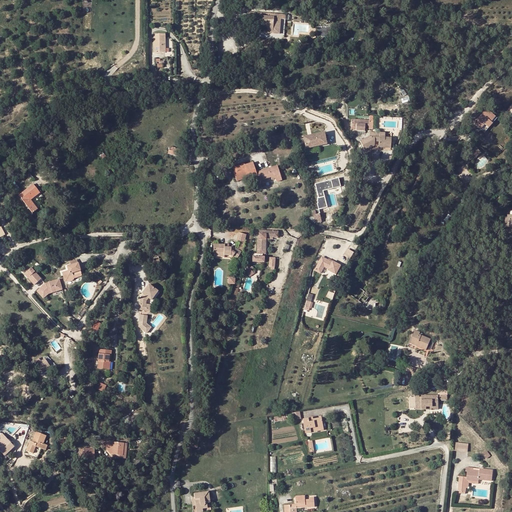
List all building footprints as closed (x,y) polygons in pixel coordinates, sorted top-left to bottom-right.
[(265,29),(265,31),(273,31),(273,28),(280,29),(281,14),(274,14),(274,17),(262,16),(262,13),(255,12),(254,21),(261,22),(261,29),(265,29)] [(314,25),(313,34),(326,35),(326,26),(314,25)] [(153,34),(154,52),(166,52),(165,34),(153,34)] [(286,56),(293,49),(288,45),(281,52),(286,56)] [(494,115),(487,108),(481,113),(483,115),(484,114),(490,119),(494,115)] [(356,131),(365,131),(365,122),(357,122),(357,120),(352,120),(351,127),(357,127),(357,129),(356,131)] [(328,144),(326,132),(305,136),(307,148),(328,144)] [(379,144),(391,144),(391,138),(385,138),(385,133),(369,132),(369,137),(360,141),(365,151),(374,147),(374,138),(379,138),(379,144)] [(169,150),(168,154),(176,156),(177,149),(172,147),(171,151),(169,150)] [(470,157),(479,150),(476,147),(468,154),(470,157)] [(479,150),(470,157),(472,159),(480,151),(479,150)] [(256,173),(253,163),(244,166),(244,164),(233,167),(235,173),(234,173),(236,179),(248,175),(248,178),(249,180),(257,177),(256,173)] [(256,173),(257,177),(259,182),(271,178),(271,181),(275,180),(276,183),(282,181),(277,167),(256,173)] [(319,210),(326,208),(322,191),(340,186),(338,177),(315,184),(318,198),(316,198),(319,210)] [(19,195),(32,213),(38,209),(31,200),(40,193),(34,184),(19,195)] [(312,211),(313,217),(315,224),(322,223),(320,214),(316,215),(315,211),(312,211)] [(238,258),(242,251),(245,241),(247,233),(240,231),(237,240),(240,241),(238,248),(232,245),(231,246),(225,247),(225,244),(215,245),(215,252),(220,252),(225,252),(225,254),(232,254),(238,258)] [(266,236),(273,237),(277,237),(278,231),(266,231),(266,234),(260,234),(260,239),(257,239),(257,253),(265,253),(266,239),(266,236)] [(344,255),(351,259),(355,252),(348,248),(344,255)] [(336,274),(341,265),(333,261),(332,262),(322,256),(315,270),(320,273),(324,266),(329,269),(328,270),(336,274)] [(76,260),(70,262),(71,266),(67,267),(68,271),(62,273),(65,283),(77,279),(77,278),(82,276),(77,263),(76,260)] [(32,267),(26,273),(29,277),(27,279),(34,286),(41,280),(35,273),(33,271),(34,270),(32,267)] [(246,271),(250,276),(254,273),(251,268),(246,271)] [(62,290),(59,280),(50,283),(50,284),(49,284),(49,283),(45,284),(46,287),(43,289),(41,287),(39,290),(45,297),(48,294),(62,290)] [(147,289),(143,294),(144,295),(141,300),(140,311),(147,311),(148,306),(147,306),(147,302),(149,299),(152,301),(158,292),(149,285),(147,289)] [(45,297),(39,290),(36,292),(43,299),(45,297)] [(97,333),(101,323),(95,321),(91,331),(97,333)] [(155,326),(149,323),(142,327),(151,332),(155,326)] [(419,335),(420,333),(415,331),(409,346),(415,349),(416,348),(425,352),(431,340),(419,335)] [(109,360),(111,360),(112,350),(99,349),(99,354),(98,354),(98,356),(97,369),(108,369),(109,360)] [(35,362),(42,372),(49,366),(44,359),(40,362),(38,360),(35,362)] [(421,407),(421,409),(426,409),(426,407),(438,407),(438,396),(421,396),(421,398),(415,398),(415,408),(421,407)] [(311,432),(311,430),(324,427),(322,418),(313,419),(309,420),(309,418),(303,419),(306,433),(311,432)] [(35,446),(40,448),(45,450),(47,445),(43,443),(46,435),(36,431),(32,441),(30,441),(27,451),(28,451),(33,453),(35,446)] [(0,442),(1,443),(0,443),(0,449),(5,453),(13,445),(2,432),(0,434),(0,442)] [(201,433),(197,432),(196,438),(193,437),(192,442),(186,441),(185,445),(197,447),(198,440),(200,440),(201,433)] [(123,455),(124,443),(103,441),(103,447),(106,447),(106,449),(110,454),(112,454),(123,455)] [(126,459),(127,443),(124,443),(123,455),(112,454),(112,457),(120,458),(126,459)] [(33,453),(28,451),(27,455),(36,458),(40,448),(35,446),(33,453)] [(83,448),(84,458),(94,457),(94,448),(83,448)] [(479,480),(492,481),(493,470),(479,469),(479,471),(473,470),(473,468),(466,467),(465,471),(467,471),(466,477),(459,476),(458,491),(459,491),(465,492),(466,492),(466,488),(468,488),(468,487),(469,487),(469,483),(473,483),(473,481),(479,482),(479,480)] [(206,502),(210,502),(208,491),(194,493),(195,499),(196,499),(196,500),(195,501),(192,501),(192,506),(196,505),(196,508),(201,508),(201,509),(202,509),(207,508),(206,502)] [(305,506),(306,508),(315,507),(314,498),(309,498),(309,500),(305,500),(305,496),(296,497),(296,504),(296,506),(305,506)]
